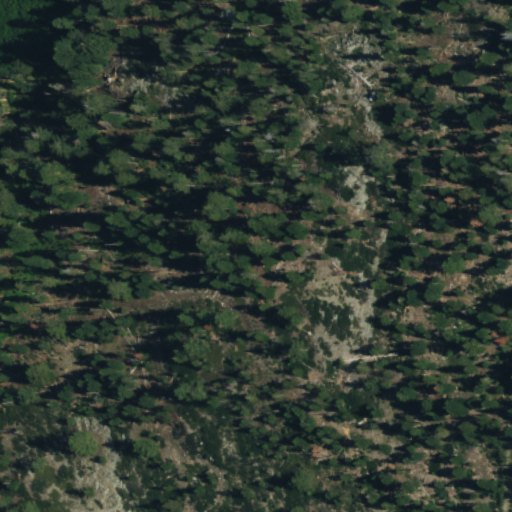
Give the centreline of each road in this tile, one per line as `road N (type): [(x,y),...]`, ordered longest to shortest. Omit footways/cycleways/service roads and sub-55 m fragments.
road 1 (track): [(398,511),(343,428),(274,370),(259,344),(261,308),(248,289),(194,286),(163,299),(151,353),(169,450),(208,470),(220,488),(207,511)]
road 2 (track): [(511,389),(505,511)]
